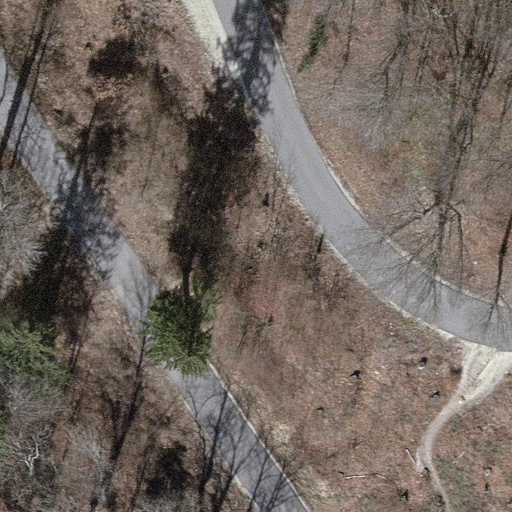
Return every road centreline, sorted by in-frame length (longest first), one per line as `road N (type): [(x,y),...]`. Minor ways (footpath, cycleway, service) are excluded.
road 1 (unclassified): [(294,511),(0,52)]
road 2 (unclassified): [(237,0),(331,200),(411,285),(461,318),(511,333)]
